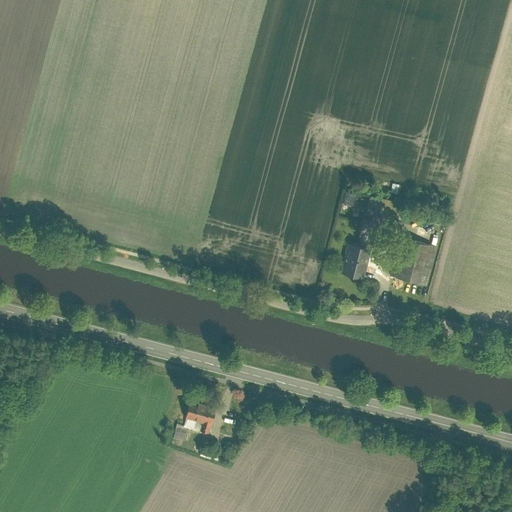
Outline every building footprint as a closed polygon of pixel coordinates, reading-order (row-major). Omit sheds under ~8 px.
[(358,192),(348,190),(345,201),(356,204),(358,192)] [(392,197),(372,192),(368,209),(388,213),(392,197)] [(402,235),(392,273),(427,283),(437,244),(402,235)] [(373,246),(352,241),(345,271),(366,276),(373,246)] [(219,404),(193,398),(189,415),(207,420),(205,427),(213,429),(219,404)]
